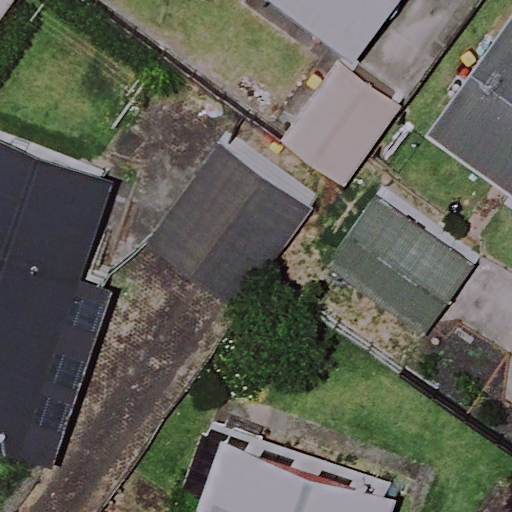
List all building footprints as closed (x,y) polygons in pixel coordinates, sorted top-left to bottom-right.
[(0,0),(0,15),(10,0),(0,0)] [(395,0),(298,0),(361,46),(395,0)] [(511,10),(435,112),(511,170),(511,10)] [(404,97),(345,52),(284,132),(342,177),(404,97)] [(117,163),(0,127),(0,432),(72,455),(125,280),(85,268),(117,163)] [(314,200),(225,140),(156,241),(246,302),(314,200)] [(468,258),(374,193),(322,268),(417,333),(468,258)] [(390,511),(402,480),(238,424),(207,511),(390,511)]
